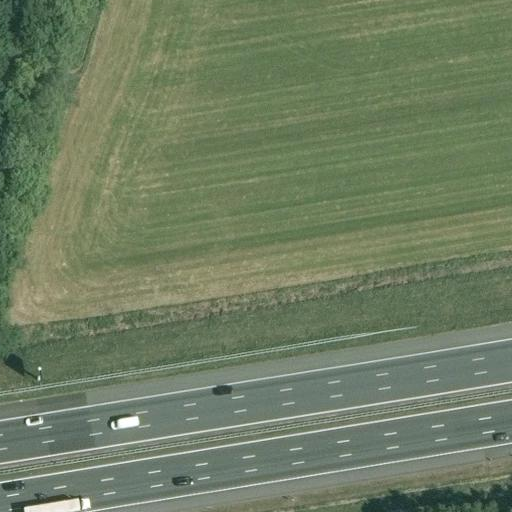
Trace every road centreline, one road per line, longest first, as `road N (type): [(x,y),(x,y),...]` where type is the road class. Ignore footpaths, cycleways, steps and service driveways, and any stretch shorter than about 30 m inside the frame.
road 1 (motorway): [(0,505),(511,422)]
road 2 (motorway): [(511,360),(0,443)]
